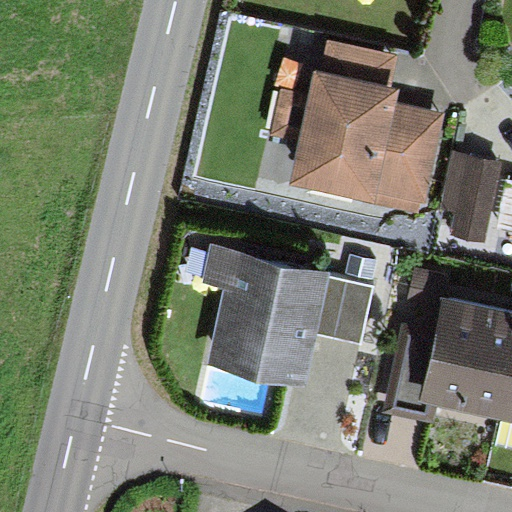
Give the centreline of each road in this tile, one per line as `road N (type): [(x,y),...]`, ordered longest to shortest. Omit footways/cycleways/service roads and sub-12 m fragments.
road 1 (tertiary): [(82,420),(180,0)]
road 2 (residential): [(82,420),(476,511)]
